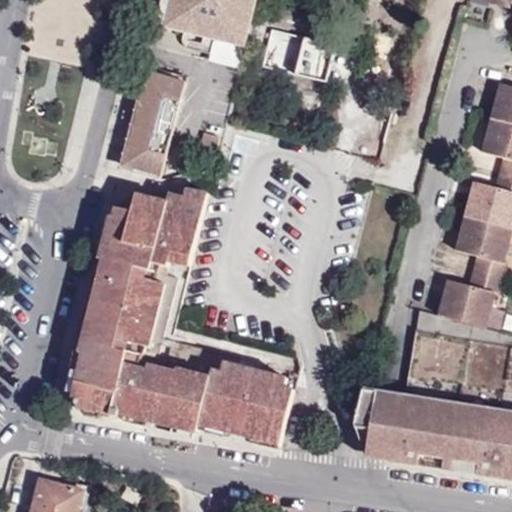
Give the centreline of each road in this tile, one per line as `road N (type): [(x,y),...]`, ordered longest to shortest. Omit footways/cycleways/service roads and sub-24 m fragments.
road 1 (unclassified): [(20,432),(486,511)]
road 2 (unknown): [(478,22),(380,346),(331,411)]
road 3 (unclassified): [(20,432),(64,230),(41,209),(0,195)]
road 4 (unknown): [(64,230),(107,0)]
